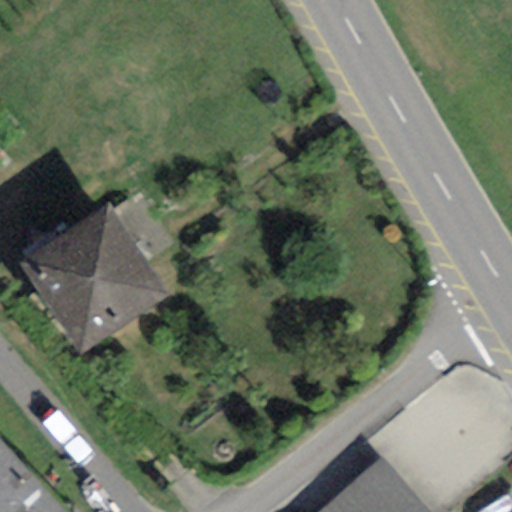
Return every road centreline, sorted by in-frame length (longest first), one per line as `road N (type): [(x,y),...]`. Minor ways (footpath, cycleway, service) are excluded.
road 1 (residential): [(504,295),(237,511)]
road 2 (secondary): [(340,0),(504,295)]
